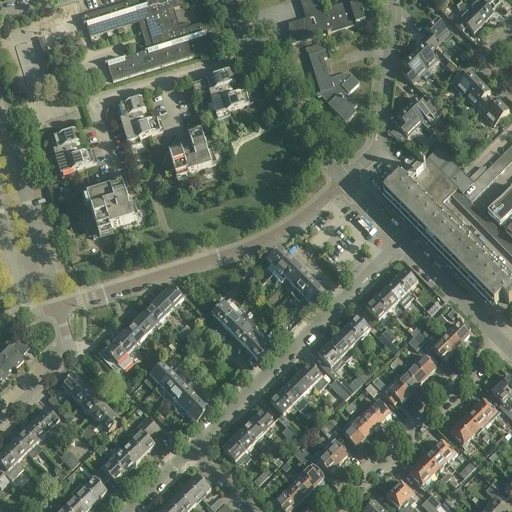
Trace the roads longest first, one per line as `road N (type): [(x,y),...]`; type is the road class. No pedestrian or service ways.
road 1 (residential): [(60,306),(264,242),(344,182)]
road 2 (residential): [(192,446),(401,241)]
road 3 (residential): [(117,178),(99,120),(106,103),(260,54)]
road 4 (residential): [(503,343),(335,511)]
road 5 (residential): [(344,182),(378,141),(393,0)]
road 6 (residential): [(344,182),(260,54)]
road 7 (residential): [(0,424),(63,362),(68,334),(60,306)]
road 8 (residential): [(503,343),(401,241)]
